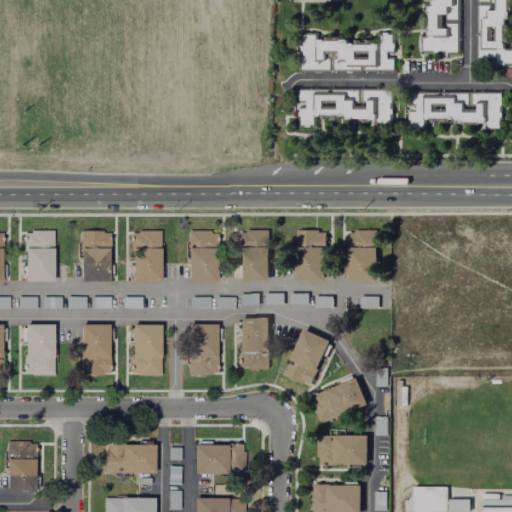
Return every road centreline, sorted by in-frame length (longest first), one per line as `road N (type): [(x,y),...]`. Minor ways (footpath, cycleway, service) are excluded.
road 1 (residential): [(0,408),(279,409)]
road 2 (secondary): [(0,185),(270,185)]
road 3 (secondary): [(351,185),(511,184)]
